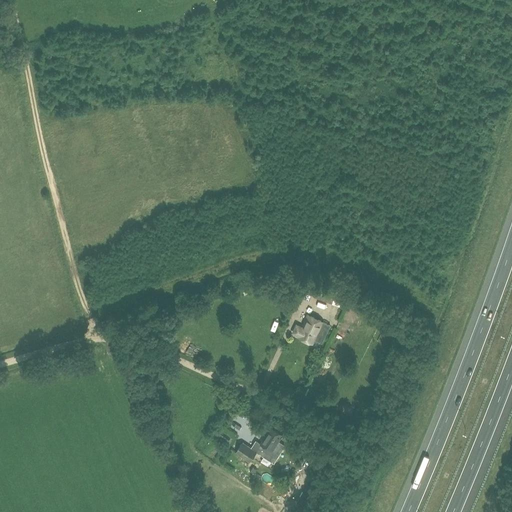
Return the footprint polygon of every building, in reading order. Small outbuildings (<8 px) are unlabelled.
[(318,284),(313,297),(332,304),(336,290),(318,284)] [(322,343),(330,326),(308,315),(303,324),(305,325),(303,328),(297,325),(293,333),(300,336),(299,337),(312,343),(314,340),(322,343)] [(50,347),(60,344),(59,338),(49,341),(50,347)] [(6,360),(26,355),(23,345),(3,351),(6,360)] [(256,441),(252,448),(242,442),(235,452),(250,462),(257,452),(273,462),(284,445),(279,441),(282,435),(271,428),(260,444),(256,441)] [(310,480),(297,502),(308,509),(310,507),(315,510),(326,490),(310,480)]
